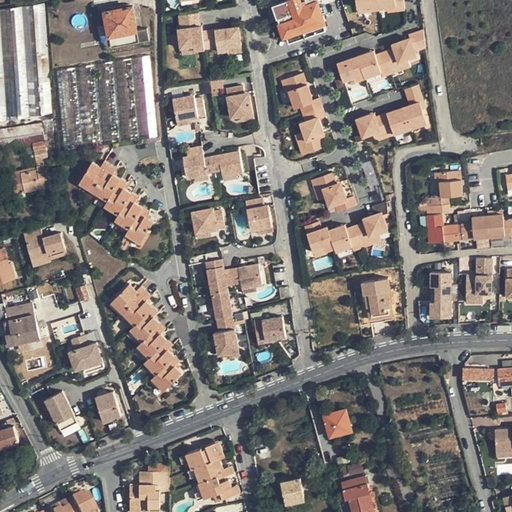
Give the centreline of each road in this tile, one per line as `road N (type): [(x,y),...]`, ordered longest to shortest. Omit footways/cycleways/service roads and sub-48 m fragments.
road 1 (residential): [(246,0),(314,377)]
road 2 (residential): [(408,259),(400,157),(444,138),(425,0)]
road 3 (residential): [(451,343),(488,511)]
road 4 (residential): [(58,473),(214,414)]
road 5 (residential): [(364,359),(414,511)]
road 6 (track): [(164,156),(156,0)]
road 7 (residential): [(0,357),(58,473)]
road 8 (residential): [(172,202),(164,156),(133,157),(140,179),(158,193)]
